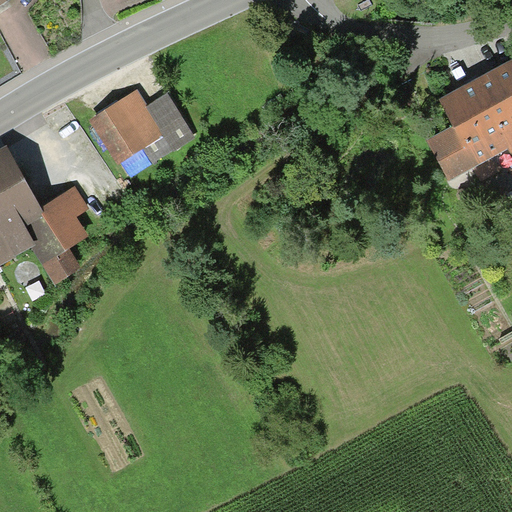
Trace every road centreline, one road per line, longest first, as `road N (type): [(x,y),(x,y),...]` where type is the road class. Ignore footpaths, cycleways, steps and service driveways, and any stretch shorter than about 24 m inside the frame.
road 1 (residential): [(511,19),(426,40),(340,30),(295,0)]
road 2 (secondary): [(224,0),(110,56)]
road 3 (secondary): [(110,56),(0,115)]
